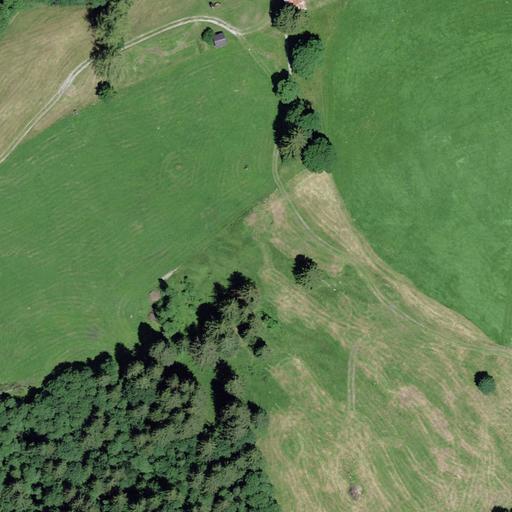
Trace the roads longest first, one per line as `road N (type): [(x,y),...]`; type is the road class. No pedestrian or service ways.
road 1 (track): [(511,355),(453,341),(399,312),(374,280),(307,226),(278,176),(281,68),(238,33)]
road 2 (track): [(238,33),(213,19),(192,19),(92,58),(0,161)]
